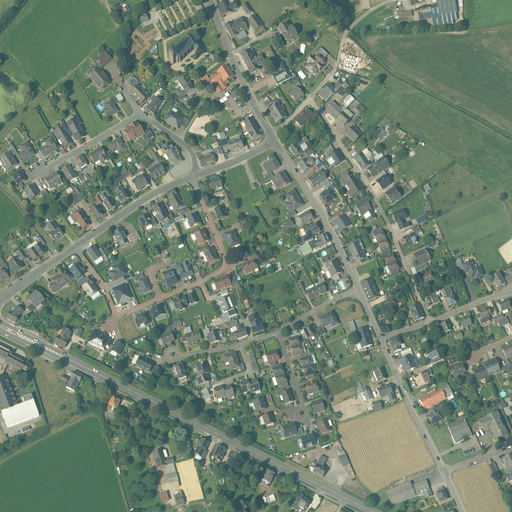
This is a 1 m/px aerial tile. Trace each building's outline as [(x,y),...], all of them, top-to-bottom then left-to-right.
[(228,1),(219,5),(221,11),(221,12),(221,13),(222,14),(223,15),(232,12),(231,10),(238,8),(236,3),(229,5),(228,1)] [(455,3),(446,5),(438,7),(438,9),(431,10),(431,11),(432,18),(433,26),(453,24),(453,21),(457,20),(455,8),(456,8),(455,3)] [(252,12),(248,5),(243,8),(248,15),(250,14),(252,12)] [(431,11),(423,13),(424,19),(432,18),(431,11)] [(145,14),(138,19),(141,24),(149,20),(145,14)] [(255,16),(247,21),(255,32),(263,26),(255,16)] [(242,18),(231,24),(237,35),(244,32),(248,30),(242,18)] [(230,23),(225,27),(232,40),(237,37),(238,36),(237,35),(231,24),(230,23)] [(292,27),(289,30),(285,24),(278,29),(282,34),(281,35),(287,43),(291,40),(293,39),(293,38),(297,35),(292,27)] [(244,32),(237,35),(238,36),(237,37),(239,40),(247,36),(244,32)] [(193,34),(191,37),(190,36),(189,36),(188,35),(188,34),(188,35),(185,38),(184,37),(184,38),(185,38),(185,39),(185,40),(183,43),(182,42),(181,42),(181,43),(179,46),(178,45),(178,46),(178,47),(176,49),(175,48),(174,49),(175,50),(172,53),(171,52),(171,53),(172,54),(170,56),(170,57),(171,58),(170,59),(168,59),(168,60),(170,60),(173,63),(173,65),(174,65),(174,63),(176,61),(177,62),(178,62),(179,61),(180,63),(181,62),(180,61),(183,58),(184,59),(185,58),(184,57),(186,55),(187,56),(188,55),(190,52),(191,52),(191,51),(194,48),(196,51),(196,52),(197,52),(197,51),(200,48),(201,48),(201,47),(200,47),(196,43),(199,41),(200,41),(199,40),(199,37),(200,37),(200,36),(199,37),(197,35),(198,34),(197,33),(197,34),(194,34),(193,33),(193,34)] [(269,47),(263,51),(264,53),(262,55),(265,62),(268,60),(268,61),(275,58),(269,47)] [(252,50),(249,51),(249,50),(240,55),(250,75),(259,71),(258,67),(266,63),(265,62),(262,55),(256,58),(252,50)] [(105,52),(96,60),(102,67),(111,59),(105,52)] [(325,63),(317,56),(314,59),(312,57),(308,62),(310,64),(307,67),(314,74),(318,71),(323,67),(322,66),(325,63)] [(102,67),(96,60),(93,62),(96,66),(96,65),(100,69),(102,67)] [(282,62),(278,65),(279,68),(277,69),(277,68),(272,71),(274,74),(272,76),(275,81),(280,79),(282,81),(290,76),(282,62)] [(96,66),(87,74),(91,78),(100,70),(100,69),(96,65),(96,66)] [(226,66),(217,72),(217,73),(224,83),(227,81),(233,77),(234,76),(233,76),(227,66),(226,66)] [(100,70),(91,78),(98,87),(108,78),(100,70)] [(224,83),(217,73),(210,78),(214,84),(214,85),(215,86),(216,88),(224,83)] [(194,89),(187,76),(179,80),(186,93),(194,89)] [(206,76),(200,80),(204,85),(210,81),(206,76)] [(296,77),(291,80),(294,85),(299,82),(296,77)] [(108,78),(98,87),(101,90),(102,89),(103,90),(105,88),(105,86),(106,85),(107,86),(110,84),(110,82),(111,82),(108,78)] [(224,83),(216,88),(215,86),(213,87),(216,91),(218,94),(228,88),(226,85),(229,83),(227,81),(224,83)] [(350,87),(345,82),(341,87),(346,92),(350,87)] [(136,84),(133,87),(135,89),(131,93),(136,98),(141,93),(139,91),(141,89),(138,86),(136,84)] [(297,89),(291,95),(290,94),(289,95),(297,102),(304,94),(297,87),(296,88),(297,89)] [(332,92),(326,87),(319,96),(324,100),(332,92)] [(338,90),(336,92),(342,97),(346,92),(341,87),(340,87),(338,90)] [(149,97),(141,89),(139,91),(141,93),(136,98),(141,104),(149,97)] [(350,95),(344,101),(345,103),(349,106),(355,100),(350,95)] [(153,102),(152,103),(151,102),(146,109),(153,114),(161,103),(156,99),(155,98),(153,102)] [(118,112),(111,101),(106,104),(108,108),(104,111),(108,118),(118,112)] [(276,101),(268,107),(269,109),(278,104),(276,101)] [(339,109),(332,102),(326,109),(337,119),(343,113),(346,109),(342,106),(342,105),(339,109)] [(269,109),(269,110),(278,123),(286,118),(278,104),(269,109)] [(364,109),(360,104),(355,109),(360,113),(364,109)] [(177,111),(174,109),(173,109),(171,112),(169,114),(168,115),(167,115),(166,116),(166,117),(167,117),(165,121),(178,129),(180,125),(183,119),(176,114),(177,112),(177,111)] [(302,114),(295,122),(300,127),(306,120),(308,118),(307,118),(310,113),(307,110),(303,115),(302,114)] [(343,113),(337,119),(344,126),(350,119),(343,113)] [(82,123),(77,116),(73,118),(74,119),(77,126),(79,125),(82,123)] [(190,121),(184,117),(183,119),(180,125),(185,129),(190,121)] [(356,117),(352,122),(355,126),(360,121),(356,117)] [(251,118),(244,122),(246,126),(245,127),(248,132),(256,127),(251,118)] [(77,126),(74,119),(73,120),(73,121),(67,124),(74,135),(77,140),(77,141),(82,138),(82,137),(84,136),(84,135),(79,125),(77,126)] [(389,123),(385,119),(377,128),(379,129),(385,123),(387,125),(389,123)] [(136,125),(135,123),(131,126),(132,128),(125,132),(127,136),(129,140),(130,141),(144,133),(138,124),(136,125)] [(62,127),(55,131),(60,139),(67,135),(69,139),(72,138),(71,137),(67,130),(65,131),(62,127)] [(261,135),(256,127),(248,132),(253,140),(261,135)] [(362,135),(353,127),(346,134),(353,141),(356,138),(358,139),(362,135)] [(385,132),(382,129),(376,134),(380,139),(386,134),(385,132)] [(150,131),(145,134),(149,140),(154,136),(150,131)] [(67,135),(60,139),(65,148),(72,144),(69,139),(67,135)] [(129,140),(127,136),(124,139),(126,143),(128,146),(132,144),(130,141),(129,140)] [(305,137),(296,144),(299,147),(300,146),(304,143),(308,141),(305,137)] [(51,139),(45,143),(46,143),(48,145),(40,150),(44,158),(57,150),(54,144),(51,139)] [(119,139),(109,145),(113,152),(118,149),(121,153),(126,150),(123,145),(119,139)] [(240,140),(229,144),(232,152),(243,148),(240,140)] [(170,143),(164,147),(161,142),(157,145),(164,155),(165,154),(173,149),(170,143)] [(35,155),(28,143),(20,147),(24,152),(21,154),(25,161),(35,155)] [(302,153),(304,151),(308,148),(304,143),(300,146),(299,147),(302,153)] [(299,147),(296,144),(288,149),(294,158),(302,153),(299,147)] [(101,148),(89,155),(95,164),(100,160),(102,164),(108,160),(105,154),(101,148)] [(173,149),(165,154),(169,160),(178,154),(179,154),(175,148),(173,149)] [(218,148),(211,151),(212,153),(212,152),(214,157),(220,154),(218,148)] [(14,149),(8,152),(9,153),(10,153),(12,157),(17,154),(14,149)] [(366,149),(354,158),(358,164),(360,168),(361,168),(362,170),(370,165),(364,156),(369,153),(366,149)] [(337,151),(329,156),(336,166),(344,161),(337,151)] [(212,153),(210,153),(209,153),(205,155),(209,165),(216,162),(214,157),(212,152),(212,153)] [(9,153),(0,159),(0,161),(6,172),(17,165),(12,157),(10,153),(9,153)] [(159,159),(155,153),(151,155),(153,158),(154,158),(156,161),(159,159)] [(178,154),(170,159),(174,166),(181,162),(181,160),(178,154)] [(310,158),(306,160),(306,159),(298,164),(304,173),(311,168),(315,165),(313,162),(316,160),(312,154),(309,156),(310,158)] [(87,164),(81,155),(75,160),(78,165),(80,169),(87,164)] [(201,168),(209,165),(205,155),(198,158),(201,168)] [(280,167),(273,155),(267,158),(270,163),(263,167),(267,174),(267,175),(270,173),(280,167)] [(383,158),(379,162),(367,170),(372,177),(385,167),(388,165),(383,158)] [(160,164),(157,166),(157,165),(150,170),(149,171),(154,180),(165,173),(160,164)] [(77,178),(69,166),(62,170),(70,183),(77,178)] [(327,179),(322,170),(317,173),(323,182),(327,179)] [(121,174),(124,179),(130,176),(127,171),(121,174)] [(245,171),(235,175),(238,183),(249,178),(245,171)] [(25,181),(20,172),(13,177),(18,185),(21,183),(25,181)] [(283,172),(275,177),(276,178),(272,180),(278,190),(284,186),(285,187),(290,183),(283,172)] [(56,173),(45,181),(49,188),(53,185),(54,187),(62,183),(60,179),(56,173)] [(323,182),(317,173),(308,179),(313,188),(323,182)] [(361,191),(350,173),(350,174),(344,178),(340,180),(344,186),(347,184),(351,190),(348,192),(351,197),(361,191)] [(121,174),(113,179),(117,184),(124,179),(121,174)] [(142,176),(132,183),(137,191),(148,184),(142,176)] [(385,176),(377,182),(382,189),(390,183),(385,176)] [(219,179),(209,183),(211,190),(222,187),(219,179)] [(399,181),(393,186),(395,188),(396,190),(402,185),(399,181)] [(33,185),(24,191),(30,201),(39,195),(33,185)] [(121,187),(115,191),(118,195),(124,191),(121,187)] [(395,188),(386,195),(392,203),(396,199),(397,200),(397,199),(401,196),(396,190),(395,188)] [(45,190),(40,193),(43,199),(49,196),(45,190)] [(174,190),(167,194),(175,210),(183,206),(174,190)] [(329,190),(320,195),(326,204),(334,199),(329,191),(329,190)] [(118,195),(117,196),(121,203),(129,198),(125,191),(124,191),(118,195)] [(303,205),(294,191),(285,196),(289,203),(285,205),(289,212),(293,210),(294,210),(303,205)] [(77,196),(76,194),(70,197),(75,205),(81,201),(77,196)] [(105,202),(103,203),(108,211),(116,207),(110,198),(109,199),(105,202)] [(365,200),(355,206),(359,212),(358,213),(359,214),(361,212),(363,216),(365,215),(367,218),(368,218),(371,216),(370,215),(373,213),(371,210),(365,200)] [(97,202),(89,208),(91,212),(97,220),(103,215),(98,207),(100,206),(97,202)] [(161,204),(153,208),(158,215),(158,216),(165,212),(165,211),(161,204)] [(188,207),(180,210),(182,215),(191,211),(188,207)] [(222,207),(214,210),(219,220),(226,217),(225,214),(227,213),(225,210),(224,210),(222,207)] [(80,210),(70,217),(75,223),(77,222),(80,226),(81,226),(83,229),(90,225),(80,210)] [(293,210),(289,212),(287,213),(290,218),(297,214),(294,210),(293,210)] [(403,210),(392,215),(396,222),(397,222),(398,224),(403,222),(402,220),(406,218),(403,210)] [(308,211),(298,217),(302,225),(313,219),(308,211)] [(165,212),(158,216),(158,215),(156,216),(159,222),(161,221),(161,220),(168,216),(165,212)] [(168,216),(161,220),(161,221),(163,224),(167,222),(170,226),(175,223),(174,220),(171,214),(168,216)] [(196,214),(187,218),(189,222),(191,228),(200,224),(196,214)] [(147,215),(139,219),(142,225),(144,225),(145,228),(152,225),(149,220),(147,215)] [(415,219),(418,225),(427,221),(424,215),(415,219)] [(344,216),(335,222),(341,231),(350,226),(344,216)] [(153,218),(149,220),(152,225),(153,228),(157,226),(153,218)] [(290,219),(282,223),(285,229),(293,224),(290,219)] [(53,222),(47,227),(51,232),(57,228),(53,222)] [(403,222),(398,224),(400,230),(406,228),(405,225),(403,222)] [(316,224),(307,228),(308,230),(304,231),(306,236),(307,237),(311,235),(320,232),(316,224)] [(51,232),(49,234),(54,240),(62,234),(57,228),(51,232)] [(129,243),(122,228),(113,233),(119,243),(116,244),(118,248),(121,247),(129,243)] [(208,241),(203,230),(200,232),(195,234),(192,236),(192,237),(193,240),(194,241),(197,239),(197,240),(197,242),(198,244),(199,244),(200,245),(208,241)] [(234,231),(224,235),(225,239),(226,238),(230,248),(239,245),(234,231)] [(382,232),(374,235),(377,243),(386,239),(382,232)] [(133,234),(127,237),(132,245),(137,242),(133,234)] [(413,234),(403,238),(407,247),(417,243),(415,238),(413,234)] [(326,235),(318,238),(319,240),(322,246),(330,242),(326,235)] [(45,245),(41,238),(36,242),(38,245),(40,244),(42,246),(45,245)] [(386,239),(377,243),(380,251),(389,247),(386,239)] [(308,243),(300,247),(301,250),(303,253),(304,256),(312,252),(310,247),(308,243)] [(34,248),(32,244),(27,247),(30,251),(28,252),(30,255),(34,261),(40,257),(34,248)] [(42,246),(40,244),(38,245),(34,248),(40,257),(46,253),(42,246)] [(353,246),(349,248),(352,255),(361,251),(358,244),(353,246)] [(101,257),(94,246),(87,251),(94,262),(101,257)] [(208,250),(204,252),(202,248),(198,250),(201,257),(205,255),(209,264),(217,260),(213,252),(214,251),(213,249),(212,249),(212,248),(208,250)] [(22,250),(16,253),(18,256),(21,260),(22,261),(27,257),(23,251),(22,250)] [(425,250),(413,255),(418,266),(414,268),(416,272),(428,267),(426,263),(423,265),(423,264),(430,260),(425,250)] [(361,251),(352,255),(355,262),(359,260),(364,258),(361,251)] [(255,252),(248,256),(251,261),(253,260),(254,261),(259,258),(255,252)] [(392,254),(383,258),(387,266),(395,262),(392,254)] [(18,256),(9,263),(11,266),(11,267),(13,270),(13,269),(15,273),(23,267),(22,266),(22,264),(21,263),(20,263),(19,261),(21,260),(18,256)] [(367,256),(364,258),(359,260),(361,265),(369,261),(367,256)] [(251,261),(242,266),(244,269),(244,270),(245,273),(246,273),(247,274),(251,272),(252,272),(254,271),(254,270),(257,268),(254,261),(253,260),(251,261)] [(336,261),(326,265),(329,272),(339,267),(336,261)] [(471,261),(462,265),(466,273),(468,272),(470,278),(475,276),(475,277),(482,274),(479,267),(473,270),(472,267),(472,266),(473,266),(471,261)] [(3,262),(0,264),(0,267),(2,270),(2,269),(4,272),(8,269),(3,262)] [(395,262),(387,266),(390,273),(398,270),(399,270),(395,262)] [(188,263),(182,265),(187,277),(193,275),(189,266),(188,263)] [(120,264),(115,267),(117,269),(109,273),(113,281),(126,275),(120,264)] [(71,270),(78,279),(85,274),(78,265),(71,270)] [(182,279),(187,277),(182,265),(177,267),(178,270),(182,279)] [(329,272),(326,273),(328,279),(331,277),(332,278),(336,276),(342,273),(339,267),(329,272)] [(2,270),(0,270),(0,283),(1,282),(5,279),(6,279),(8,278),(4,272),(2,269),(2,270)] [(63,270),(57,274),(58,276),(53,279),(53,280),(55,282),(50,286),(55,292),(60,288),(59,287),(62,284),(63,285),(64,285),(67,283),(67,282),(70,279),(68,277),(64,271),(64,272),(63,270)] [(165,281),(175,277),(172,270),(163,274),(165,281)] [(431,272),(420,277),(424,285),(435,279),(431,272)] [(502,280),(498,273),(491,278),(498,289),(505,284),(511,279),(511,276),(510,275),(502,280)] [(165,281),(168,287),(177,283),(175,277),(165,281)] [(228,277),(214,282),(217,290),(230,285),(231,285),(229,280),(228,277)] [(371,277),(360,283),(364,293),(368,291),(369,292),(376,289),(371,277)] [(146,278),(142,280),(138,281),(144,294),(151,291),(146,278)] [(91,282),(83,287),(91,297),(98,291),(93,285),(93,284),(93,283),(93,282),(92,282),(91,282)] [(125,284),(113,290),(116,296),(128,291),(125,284)] [(323,284),(314,288),(318,296),(327,292),(323,284)] [(456,303),(449,287),(441,291),(444,298),(447,307),(456,303)] [(314,288),(306,292),(310,301),(318,296),(314,288)] [(376,289),(369,292),(368,291),(364,293),(368,302),(379,297),(376,289)] [(36,291),(27,299),(36,308),(35,307),(40,303),(40,304),(44,300),(36,291)] [(128,291),(116,296),(119,304),(131,299),(128,291)] [(188,296),(190,300),(191,304),(197,302),(193,294),(188,296)] [(173,301),(176,309),(179,308),(181,310),(185,309),(184,306),(187,305),(186,301),(190,300),(188,296),(184,298),(184,297),(173,301)] [(437,296),(431,299),(434,305),(440,302),(437,296)] [(392,299),(380,305),(382,309),(394,303),(392,299)] [(250,300),(244,302),(246,309),(252,307),(251,304),(250,300)] [(507,300),(498,304),(502,312),(507,310),(507,309),(510,307),(507,300)] [(68,306),(71,310),(78,306),(76,302),(68,306)] [(31,304),(26,309),(31,313),(35,309),(31,304)] [(424,318),(418,304),(408,308),(410,311),(406,313),(408,318),(412,316),(414,322),(424,318)] [(17,306),(11,312),(10,312),(6,319),(15,324),(19,316),(24,312),(17,306)] [(152,310),(155,318),(165,314),(163,308),(162,306),(152,310)] [(488,308),(479,312),(480,314),(482,318),(482,320),(479,321),(482,327),(491,323),(489,317),(491,316),(488,308)] [(146,312),(136,317),(139,325),(144,323),(145,325),(151,323),(146,312)] [(332,312),(319,319),(323,327),(330,324),(332,327),(338,324),(332,312)] [(258,314),(249,317),(251,323),(260,320),(258,314)] [(468,317),(459,320),(463,328),(468,326),(467,326),(471,324),(468,317)] [(504,318),(500,319),(503,326),(509,324),(506,317),(504,318)] [(236,320),(230,322),(232,328),(236,327),(236,326),(238,326),(236,320)] [(260,320),(251,323),(252,329),(251,329),(253,334),(264,330),(263,325),(261,326),(260,320)] [(448,322),(441,325),(442,329),(444,334),(452,331),(448,322)] [(311,326),(304,330),(305,333),(308,338),(310,338),(311,338),(314,337),(314,335),(316,335),(311,326)] [(321,326),(316,329),(320,337),(326,334),(321,326)] [(199,331),(192,333),(190,327),(186,329),(187,335),(185,335),(188,345),(195,342),(195,341),(197,340),(197,341),(201,339),(199,331)] [(367,328),(356,331),(360,344),(357,345),(358,350),(362,349),(364,348),(372,346),(367,328)] [(72,333),(64,329),(60,336),(59,336),(55,343),(64,348),(68,341),(72,333)] [(238,331),(234,333),(237,340),(248,336),(245,329),(243,329),(238,331)] [(107,337),(94,331),(88,343),(104,351),(106,347),(105,347),(110,339),(107,338),(107,337)] [(210,334),(208,334),(208,336),(211,344),(220,341),(218,332),(210,334)] [(171,333),(160,337),(163,345),(174,341),(172,335),(171,333)] [(292,339),(288,340),(291,348),(300,345),(297,337),(292,339)] [(397,337),(389,341),(392,349),(392,348),(394,353),(401,350),(400,345),(397,337)] [(116,342),(112,351),(114,352),(119,355),(123,346),(116,342)] [(300,345),(291,348),(294,356),(299,354),(303,353),(306,352),(303,344),(300,345)] [(511,344),(502,350),(507,359),(511,356),(511,344)] [(11,352),(0,346),(0,407),(2,413),(18,407),(6,376),(5,377),(4,373),(8,364),(17,369),(16,371),(20,373),(21,371),(22,369),(24,370),(27,369),(26,365),(24,364),(25,362),(12,356),(13,353),(11,352)] [(276,351),(272,353),(270,352),(267,353),(267,355),(266,355),(269,363),(275,361),(279,359),(276,351)] [(427,355),(432,364),(439,360),(434,351),(427,355)] [(235,353),(224,357),(225,362),(228,361),(231,370),(239,368),(239,365),(235,353)] [(406,358),(399,361),(405,372),(414,367),(411,361),(412,360),(410,356),(406,358)] [(456,356),(448,359),(450,365),(459,362),(456,356)] [(143,359),(140,357),(140,358),(135,366),(149,373),(153,364),(143,359)] [(301,360),(300,360),(303,368),(312,365),(309,357),(308,358),(301,360)] [(496,359),(483,364),(484,367),(487,374),(495,371),(496,372),(500,371),(496,359)] [(187,380),(182,364),(174,367),(177,375),(177,376),(180,382),(187,380)] [(206,365),(196,368),(199,376),(207,373),(209,373),(206,365)] [(312,365),(303,368),(306,376),(312,374),(315,373),(312,365)] [(462,365),(456,367),(454,368),(451,369),(452,373),(453,373),(454,377),(457,376),(458,377),(460,377),(460,376),(463,375),(462,373),(465,372),(464,369),(463,369),(462,365)] [(281,366),(272,369),(275,378),(284,375),(281,366)] [(507,366),(501,368),(504,375),(510,372),(507,366)] [(484,367),(474,371),(477,381),(488,377),(487,374),(484,367)] [(382,369),(373,373),(373,374),(374,373),(378,382),(377,382),(377,383),(386,379),(385,376),(384,376),(382,370),(382,369)] [(83,376),(74,372),(71,378),(66,388),(74,392),(79,383),(80,383),(83,376)] [(199,376),(197,377),(199,385),(209,382),(207,373),(199,376)] [(284,375),(275,378),(278,386),(280,385),(287,383),(284,375)] [(69,379),(63,376),(59,383),(65,386),(69,379)] [(257,380),(249,383),(251,391),(252,393),(260,390),(257,380)] [(248,381),(240,383),(243,393),(251,391),(249,383),(248,381)] [(313,383),(306,385),(308,391),(307,392),(307,394),(309,394),(313,393),(314,393),(315,393),(316,392),(318,391),(316,384),(315,382),(313,383)] [(389,385),(376,390),(380,399),(388,396),(390,401),(395,400),(389,385)] [(447,385),(440,388),(446,399),(453,395),(447,385)] [(231,386),(223,388),(225,397),(226,398),(234,396),(231,386)] [(222,387),(214,389),(217,399),(225,397),(223,388),(222,387)] [(440,388),(426,396),(431,407),(446,399),(440,388)] [(369,390),(363,393),(366,399),(371,396),(369,390)] [(285,393),(282,394),(282,395),(285,404),(293,402),(290,391),(285,393)] [(31,395),(23,398),(25,404),(18,407),(2,413),(7,428),(39,416),(31,395)] [(431,407),(426,396),(419,400),(424,411),(431,407)] [(116,400),(112,398),(106,409),(110,411),(112,407),(116,409),(120,401),(119,401),(120,400),(117,399),(116,400)] [(263,399),(253,402),(256,410),(257,412),(258,411),(266,409),(263,399)] [(319,402),(312,404),(315,413),(324,410),(321,403),(321,401),(319,402)] [(380,401),(372,404),(373,406),(372,406),(372,407),(373,407),(374,410),(382,408),(380,401)] [(436,413),(434,413),(433,415),(432,415),(427,417),(430,422),(429,422),(431,426),(435,424),(435,423),(441,420),(439,416),(438,413),(436,413)] [(507,435),(497,413),(479,421),(482,428),(484,431),(491,428),(497,440),(497,438),(501,436),(502,438),(507,435)] [(271,414),(263,417),(266,426),(273,424),(274,423),(271,414)] [(325,421),(318,423),(320,428),(320,429),(320,432),(321,432),(322,434),(323,433),(324,432),(326,432),(330,431),(327,422),(326,420),(325,421)] [(465,420),(448,427),(455,444),(472,436),(465,420)] [(479,421),(470,425),(474,433),(482,428),(479,421)] [(293,424),(282,427),(286,437),(297,434),(294,426),(293,424)] [(312,435),(301,439),(304,449),(316,445),(312,435)] [(209,443),(201,439),(194,454),(203,459),(206,452),(206,453),(205,452),(209,443)] [(227,449),(218,445),(211,457),(212,458),(216,460),(220,462),(227,449)] [(162,450),(152,453),(157,468),(166,466),(167,465),(165,460),(162,450)] [(327,459),(321,456),(318,462),(317,465),(322,468),(327,459)] [(511,457),(510,458),(510,457),(506,459),(506,458),(502,460),(508,473),(511,470),(511,457)] [(352,471),(347,459),(341,462),(343,467),(344,466),(348,473),(352,471)] [(494,463),(489,465),(492,473),(498,471),(494,463)] [(322,468),(317,465),(316,465),(313,472),(323,477),(327,470),(322,468)] [(275,474),(266,470),(259,482),(268,487),(275,474)] [(411,486),(415,497),(421,494),(422,495),(430,492),(425,480),(411,486)] [(410,482),(386,491),(392,506),(415,497),(411,486),(410,482)] [(438,492),(436,493),(439,502),(447,499),(444,490),(438,492)] [(167,492),(159,494),(162,503),(169,501),(167,492)] [(181,494),(174,497),(177,506),(184,504),(181,494)] [(310,501),(302,497),(298,504),(306,508),(310,501)]
